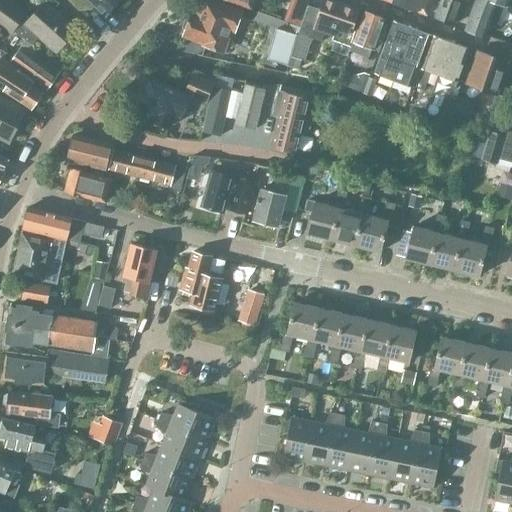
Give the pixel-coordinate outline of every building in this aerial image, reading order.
[(29,18),(23,14),(24,12),(6,0),(0,0),(0,23),(11,32),(14,29),(22,34),(21,36),(33,44),(41,36),(57,51),(78,31),(64,18),(44,1),(29,18)] [(69,0),(78,8),(85,0),(87,0),(89,1),(89,0),(93,0),(106,12),(118,0),(69,0)] [(301,26),(284,21),(244,7),(242,12),(209,0),(197,0),(184,35),(206,41),(205,44),(227,52),(241,16),(276,29),(268,59),(289,65),(291,58),(301,26)] [(255,0),(226,0),(252,9),(255,0)] [(291,0),(284,21),(301,26),(309,0),(291,0)] [(308,5),(292,56),(305,60),(313,37),(311,36),(314,29),(335,36),(333,40),(335,40),(332,50),(349,55),(358,29),(352,28),(360,9),(333,0),(324,0),(321,10),(308,5)] [(407,0),(405,7),(427,15),(432,0),(407,0)] [(468,1),(468,0),(441,0),(435,18),(454,25),(464,0),(468,1)] [(507,7),(509,0),(476,0),(466,29),(485,36),(491,20),(501,24),(507,7)] [(385,19),(364,11),(351,50),(369,57),(372,48),(379,52),(389,25),(383,23),(385,19)] [(402,60),(414,29),(394,22),(383,53),(375,73),(387,77),(395,80),(402,60)] [(421,67),(432,35),(414,29),(402,60),(395,80),(413,86),(421,67)] [(439,74),(451,42),(432,35),(421,67),(413,86),(424,90),(431,71),(439,74)] [(451,42),(439,74),(436,82),(455,88),(458,81),(470,49),(451,42)] [(49,88),(61,73),(23,44),(11,61),(49,88)] [(497,94),(509,62),(478,51),(467,83),(497,94)] [(38,106),(42,100),(40,96),(43,92),(4,66),(7,61),(0,57),(0,79),(7,85),(4,90),(31,109),(34,106),(38,106)] [(289,65),(288,68),(298,71),(301,61),(291,58),(289,65)] [(207,101),(215,83),(192,73),(185,91),(207,101)] [(357,76),(353,88),(365,92),(370,78),(371,76),(365,74),(357,76)] [(169,129),(173,119),(186,92),(152,77),(141,104),(136,115),(169,129)] [(370,78),(365,92),(372,95),(377,81),(370,78)] [(238,123),(256,128),(258,128),(267,89),(247,84),(238,123)] [(221,135),(229,105),(233,90),(216,86),(205,130),(221,135)] [(496,95),(491,110),(505,115),(511,92),(511,90),(504,88),(501,97),(496,95)] [(278,115),(271,145),(295,150),(299,133),(304,134),(309,132),(311,123),(308,119),(303,118),(308,98),(279,90),(273,114),(278,115)] [(0,134),(11,140),(26,111),(0,96),(0,134)] [(445,96),(441,108),(449,111),(453,99),(445,96)] [(474,102),(457,96),(452,108),(470,113),(474,102)] [(511,132),(507,130),(505,136),(491,132),(483,160),(497,164),(498,159),(511,162),(511,132)] [(106,170),(112,148),(73,139),(68,161),(106,170)] [(181,192),(185,172),(174,169),(175,166),(116,150),(111,171),(170,185),(169,189),(181,192)] [(301,158),(299,170),(316,174),(319,162),(301,158)] [(294,211),(301,185),(303,178),(258,165),(257,171),(277,176),(273,191),(263,188),(254,220),(278,226),(283,208),(294,211)] [(107,203),(113,179),(71,169),(65,193),(107,203)] [(211,171),(201,206),(225,212),(227,205),(231,206),(239,178),(211,171)] [(231,206),(230,209),(246,213),(246,212),(254,183),(239,178),(231,206)] [(511,187),(500,184),(497,195),(510,200),(511,194),(511,187)] [(344,208),(348,192),(338,190),(334,206),(316,201),(313,211),(308,233),(332,240),(340,207),(344,208)] [(411,195),(408,206),(419,209),(421,197),(411,195)] [(368,214),(372,198),(362,196),(358,212),(344,208),(340,207),(332,240),(356,246),(364,213),(368,214)] [(308,199),(305,209),(313,211),(316,201),(308,199)] [(391,223),(396,205),(396,204),(386,201),(382,218),(368,214),(364,213),(356,246),(381,252),(389,222),(391,223)] [(92,234),(94,224),(87,222),(29,208),(25,229),(79,242),(82,232),(92,234)] [(433,230),(414,226),(406,258),(431,264),(438,232),(443,233),(447,217),(437,215),(433,230)] [(466,238),(470,223),(461,220),(457,236),(443,233),(438,232),(431,264),(455,269),(462,237),(466,238)] [(491,247),(495,229),(485,226),(481,242),(466,238),(462,237),(455,269),(480,275),(488,246),(491,247)] [(23,233),(14,275),(44,281),(58,284),(61,270),(64,253),(66,242),(51,239),(23,233)] [(80,252),(92,255),(94,247),(82,244),(80,252)] [(148,299),(152,283),(150,283),(157,250),(132,244),(124,276),(135,279),(131,294),(148,299)] [(208,276),(213,257),(193,252),(188,273),(186,273),(182,289),(194,293),(191,305),(215,311),(223,279),(208,276)] [(98,262),(95,277),(105,279),(108,264),(98,262)] [(168,273),(165,285),(176,288),(179,276),(168,273)] [(49,304),(51,288),(25,284),(23,300),(49,304)] [(111,308),(115,290),(104,287),(99,305),(111,308)] [(256,325),(265,295),(248,290),(239,320),(256,325)] [(312,339),(319,308),(295,302),(288,332),(285,332),(281,349),(287,351),(289,352),(293,335),(308,338),(312,339)] [(11,304),(7,325),(95,337),(98,322),(43,314),(44,309),(11,304)] [(336,345),(343,314),(319,308),(312,339),(308,338),(304,356),(313,358),(318,341),(333,344),(336,345)] [(360,350),(367,320),(343,314),(336,345),(333,344),(328,362),(337,364),(342,346),(357,349),(360,350)] [(385,356),(392,325),(367,320),(360,350),(357,349),(352,367),(362,369),(366,352),(381,355),(385,356)] [(95,337),(7,325),(5,344),(38,348),(39,343),(94,351),(95,337)] [(409,361),(417,331),(392,325),(385,356),(381,355),(377,373),(386,375),(390,357),(409,361)] [(460,373),(467,343),(442,337),(434,367),(432,366),(427,385),(437,387),(441,369),(455,372),(460,373)] [(484,379),(491,348),(467,343),(460,373),(455,372),(451,391),(461,392),(465,375),(480,378),(484,379)] [(273,347),(271,357),(284,360),(287,351),(281,349),(273,347)] [(508,385),(511,366),(511,353),(491,348),(484,379),(480,378),(476,396),(485,398),(489,380),(504,384),(508,385)] [(108,359),(51,352),(50,358),(5,352),(2,380),(46,386),(48,374),(104,383),(108,359)] [(511,366),(508,385),(504,384),(500,402),(509,404),(511,391),(511,366)] [(404,370),(401,382),(413,384),(416,373),(404,370)] [(309,374),(307,382),(315,383),(317,376),(309,374)] [(293,388),(291,396),(304,399),(306,390),(293,388)] [(6,399),(5,406),(7,408),(6,413),(56,420),(55,428),(64,429),(65,416),(55,415),(54,398),(9,392),(8,397),(6,399)] [(159,421),(208,440),(216,419),(193,410),(195,405),(180,400),(174,416),(161,413),(159,421)] [(383,408),(382,415),(389,416),(390,409),(383,408)] [(327,466),(338,414),(330,413),(326,425),(314,422),(306,462),(327,466)] [(348,471),(356,431),(345,429),(345,416),(338,414),(327,466),(348,471)] [(306,462),(314,422),(287,417),(284,432),(289,433),(284,457),(306,462)] [(4,419),(0,438),(9,439),(7,447),(30,453),(27,468),(54,474),(58,455),(44,452),(47,441),(34,438),(37,427),(4,419)] [(113,443),(120,424),(105,419),(98,438),(113,443)] [(200,460),(208,440),(159,421),(156,428),(167,434),(162,445),(200,460)] [(369,475),(380,423),(373,422),(368,433),(356,431),(348,471),(369,475)] [(391,479),(399,440),(387,437),(387,425),(380,423),(369,475),(391,479)] [(412,484),(422,432),(415,430),(410,442),(399,440),(391,479),(412,484)] [(422,432),(412,484),(433,488),(439,464),(443,465),(446,449),(429,446),(430,433),(422,432)] [(128,443),(124,454),(135,458),(138,447),(128,443)] [(192,480),(200,460),(162,445),(158,456),(145,454),(143,461),(192,480)] [(0,497),(13,503),(21,485),(17,484),(23,469),(0,459),(0,497)] [(511,504),(511,462),(498,460),(495,475),(500,476),(495,501),(511,504)] [(184,500),(184,499),(192,480),(143,461),(140,468),(151,474),(146,485),(154,488),(184,500)] [(86,476),(83,487),(95,490),(97,479),(86,476)] [(114,482),(111,494),(119,496),(123,485),(114,482)] [(187,511),(192,502),(184,499),(184,500),(154,488),(150,499),(137,498),(134,504),(154,511),(187,511)] [(7,507),(0,504),(0,511),(20,511),(22,509),(9,503),(7,507)]
